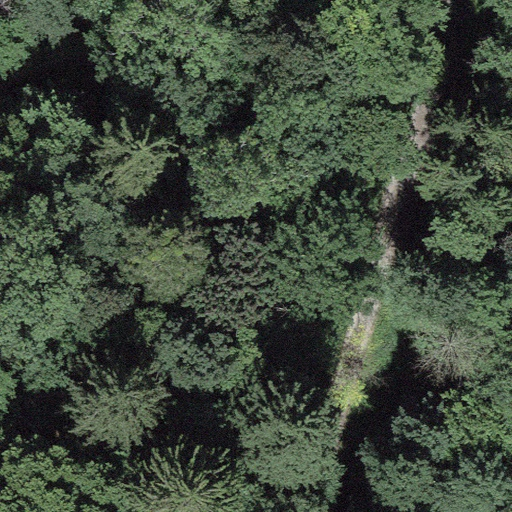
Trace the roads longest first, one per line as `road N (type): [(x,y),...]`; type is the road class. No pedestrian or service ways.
road 1 (track): [(463,0),(316,511)]
road 2 (track): [(0,78),(33,58),(398,0)]
